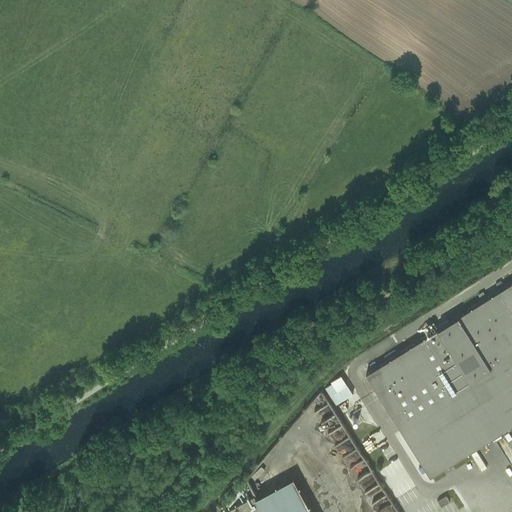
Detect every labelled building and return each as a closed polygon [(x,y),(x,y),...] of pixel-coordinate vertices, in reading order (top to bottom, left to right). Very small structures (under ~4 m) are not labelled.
[(427,335),(366,373),(430,476),(494,436),(496,439),(502,436),(499,433),(511,424),(511,281),(437,328),(427,335)] [(325,385),(336,403),(354,393),(343,374),(325,385)] [(475,450),(470,453),(481,470),(486,467),(475,450)] [(262,511),(254,495),(222,511),(262,511)] [(446,496),(437,501),(441,507),(449,502),(446,496)]
